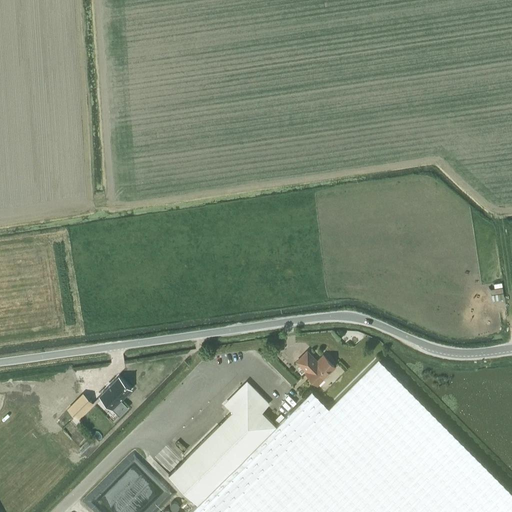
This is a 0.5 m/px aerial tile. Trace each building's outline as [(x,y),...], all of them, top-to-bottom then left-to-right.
[(317,361),(307,351),(296,362),(306,372),(305,373),(317,385),(335,367),(323,355),(317,361)] [(311,391),(275,426),(197,504),(188,511),(511,511),(511,493),(377,358),(328,408),(311,391)] [(118,376),(99,396),(112,408),(119,416),(128,407),(120,400),(131,389),(118,376)] [(168,475),(197,504),(275,426),(261,412),(268,404),(247,383),(225,404),(232,411),(168,475)] [(92,403),(83,394),(68,409),(77,418),(92,403)]
